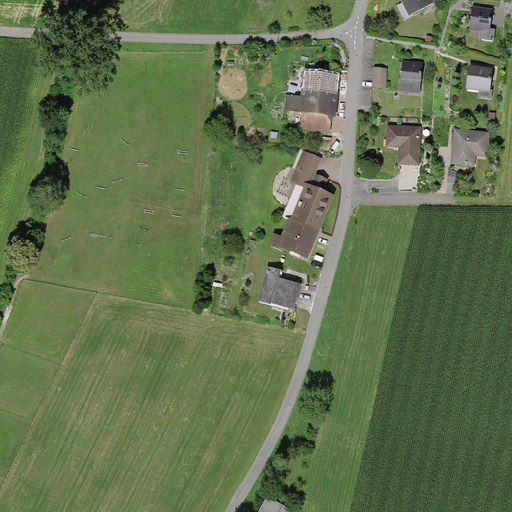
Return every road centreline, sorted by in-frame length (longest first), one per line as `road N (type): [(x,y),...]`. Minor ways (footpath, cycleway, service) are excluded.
road 1 (residential): [(234,511),(283,425),(345,217),(355,34)]
road 2 (residential): [(355,34),(212,40),(0,31)]
